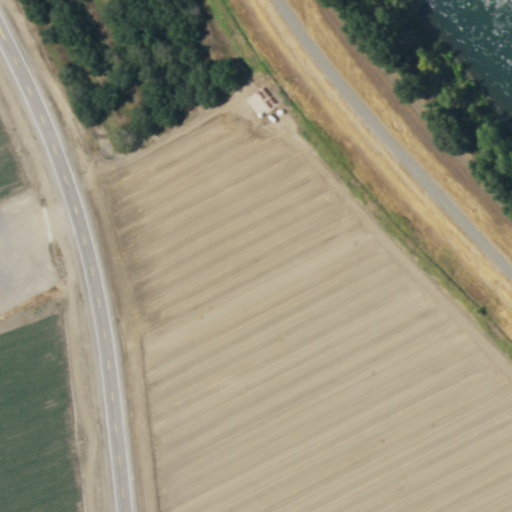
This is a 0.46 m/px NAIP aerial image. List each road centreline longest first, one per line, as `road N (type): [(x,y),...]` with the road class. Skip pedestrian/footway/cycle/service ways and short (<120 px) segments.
road 1 (secondary): [(122,511),(105,353),(84,251),(61,173),(0,33)]
road 2 (residential): [(282,0),(348,89),(511,276)]
